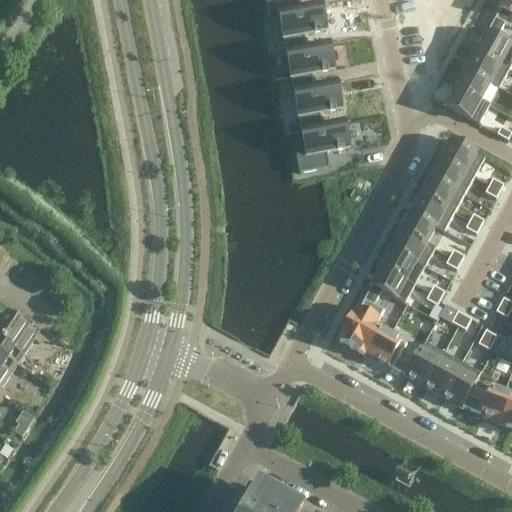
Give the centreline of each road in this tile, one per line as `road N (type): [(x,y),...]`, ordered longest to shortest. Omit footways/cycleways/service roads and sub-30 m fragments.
road 1 (residential): [(382,0),(409,147),(290,363)]
road 2 (secondary): [(168,354),(185,278),(186,201),(150,0)]
road 3 (secondary): [(121,0),(161,216),(160,273),(144,347)]
road 4 (residential): [(511,486),(290,363)]
road 5 (secondary): [(144,347),(121,408),(50,511)]
road 6 (secondary): [(85,511),(131,443),(168,354)]
road 7 (residential): [(245,452),(355,511)]
